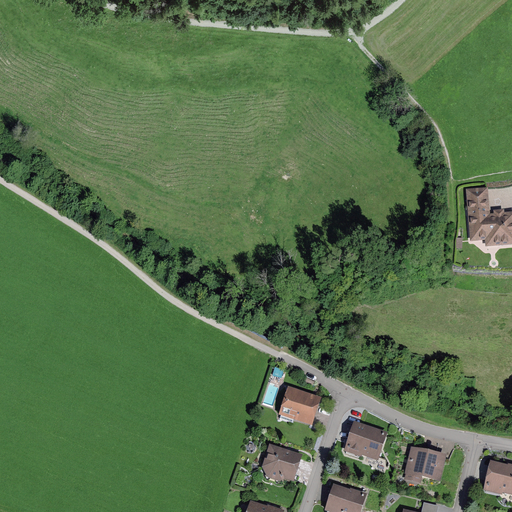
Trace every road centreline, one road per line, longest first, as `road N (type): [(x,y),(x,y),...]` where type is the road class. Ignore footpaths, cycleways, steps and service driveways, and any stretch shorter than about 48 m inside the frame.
road 1 (track): [(348,392),(176,303),(106,246),(0,180)]
road 2 (track): [(400,0),(350,32),(185,21),(94,0)]
road 3 (residential): [(476,439),(412,425),(348,392),(306,511)]
road 4 (track): [(511,170),(451,181),(436,126),(350,32)]
